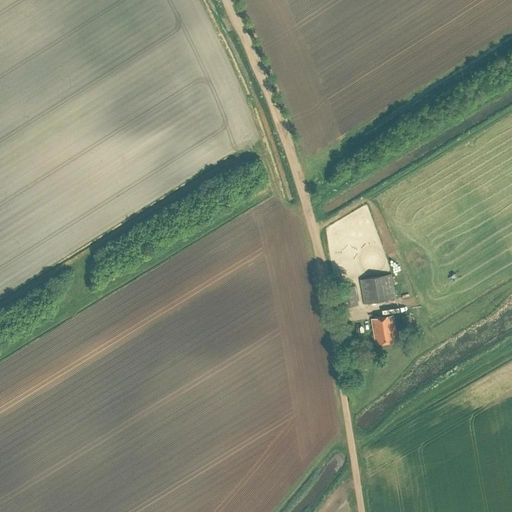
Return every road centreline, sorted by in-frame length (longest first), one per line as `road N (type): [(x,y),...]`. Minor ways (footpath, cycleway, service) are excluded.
road 1 (track): [(511,109),(311,228),(286,143),(224,0)]
road 2 (unclassified): [(362,511),(311,228)]
